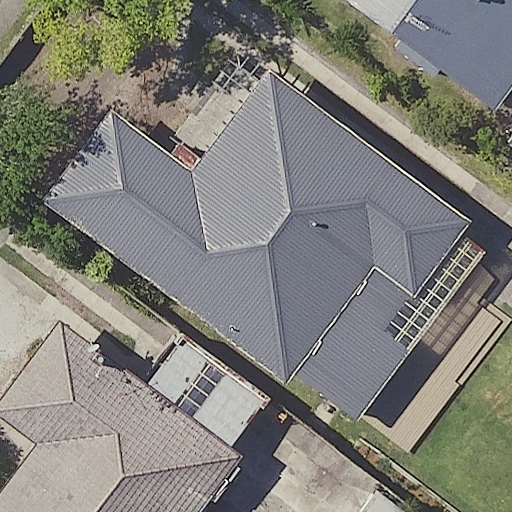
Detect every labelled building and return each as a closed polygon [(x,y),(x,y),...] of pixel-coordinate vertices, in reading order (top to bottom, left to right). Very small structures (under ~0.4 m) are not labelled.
[(511,0),(349,0),(491,102),(511,72),(511,0)] [(462,208),(260,57),(183,160),(102,99),(35,189),(278,371),(364,257),(403,287),(462,208)] [(511,122),(502,135),(511,142),(511,122)] [(48,310),(0,374),(0,418),(24,436),(0,468),(0,511),(181,511),(232,445),(48,310)] [(412,511),(373,482),(350,511),(412,511)]
